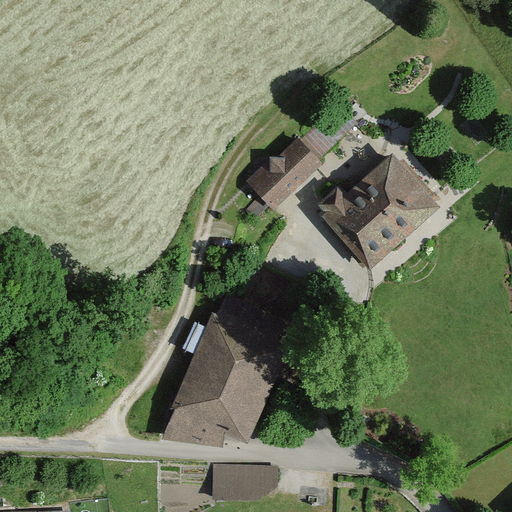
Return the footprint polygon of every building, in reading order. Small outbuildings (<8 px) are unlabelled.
[(306,138),(321,155),(361,121),(346,104),(306,138)] [(304,135),(248,181),(272,221),(326,166),(304,135)] [(346,186),(321,210),(372,279),(443,210),(401,153),(355,198),(346,186)] [(303,336),(228,298),(169,442),(231,452),(233,440),(257,452),(303,336)] [(213,466),(214,503),(280,502),(278,464),(213,466)]
